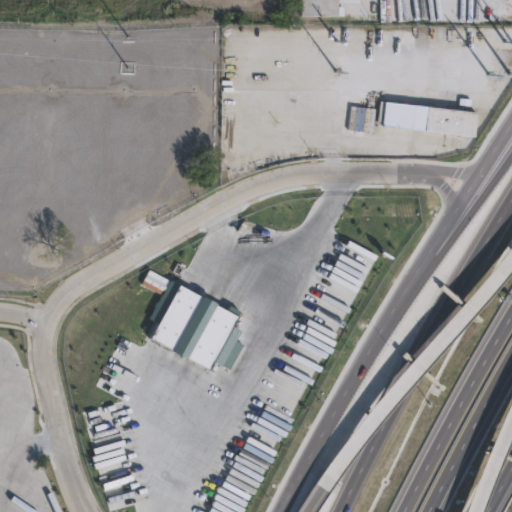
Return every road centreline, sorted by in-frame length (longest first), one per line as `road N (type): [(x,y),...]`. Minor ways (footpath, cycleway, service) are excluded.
road 1 (residential): [(0,310),(51,316),(73,288),(111,264),(271,180),(316,168),(431,171)]
road 2 (secondary): [(511,116),(438,221),(274,511)]
road 3 (motorway): [(511,258),(328,477)]
road 4 (motorway): [(511,219),(378,442)]
road 5 (motorway): [(511,318),(404,511)]
road 6 (residential): [(88,511),(59,417),(51,316)]
road 7 (motorway): [(433,511),(511,364)]
